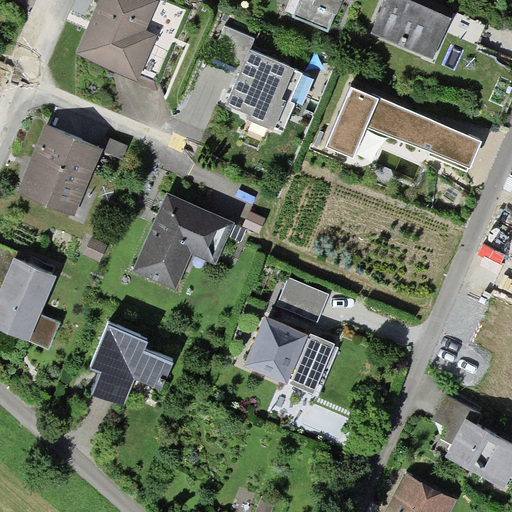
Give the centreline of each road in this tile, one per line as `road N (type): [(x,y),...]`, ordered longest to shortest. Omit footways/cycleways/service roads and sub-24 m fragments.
road 1 (residential): [(511,132),(354,511)]
road 2 (residential): [(0,391),(135,511)]
road 3 (residential): [(0,127),(54,0)]
